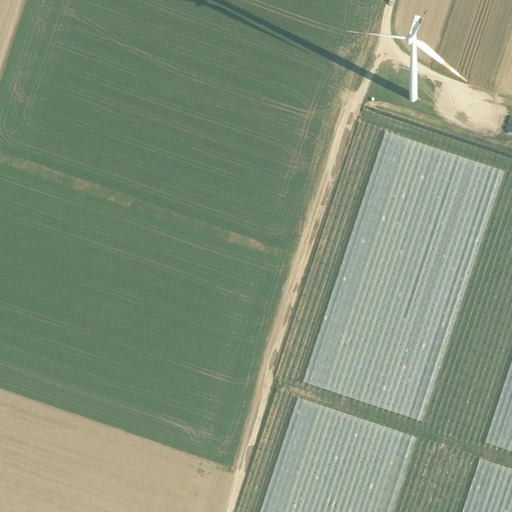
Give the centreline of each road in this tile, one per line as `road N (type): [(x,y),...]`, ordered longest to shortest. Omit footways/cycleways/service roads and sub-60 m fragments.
road 1 (track): [(371,51),(230,511)]
road 2 (track): [(301,269),(0,164)]
road 3 (track): [(442,113),(453,80),(371,51),(388,0)]
